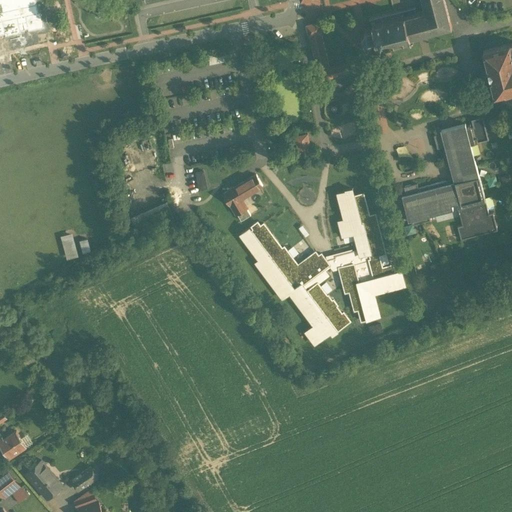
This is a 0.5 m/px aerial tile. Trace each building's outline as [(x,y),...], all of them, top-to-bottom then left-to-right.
[(39,0),(0,0),(0,37),(46,27),(39,0)] [(444,0),(421,0),(424,9),(416,11),(414,6),(416,6),(415,5),(369,17),(369,18),(370,17),(372,22),(373,22),(373,21),(374,21),(374,22),(382,20),(382,19),(383,18),(384,19),(392,17),(392,16),(393,16),(393,17),(402,15),(402,14),(403,13),(403,14),(404,14),(410,37),(409,37),(409,38),(408,39),(408,38),(399,40),(400,41),(398,41),(398,40),(390,42),(390,43),(389,44),(389,43),(380,45),(380,46),(379,46),(380,48),(379,49),(379,50),(378,51),(378,52),(413,43),(413,42),(411,42),(410,37),(411,37),(410,37),(452,26),(444,0)] [(383,18),(382,19),(382,20),(374,22),(374,21),(373,21),(373,22),(372,22),(373,26),(366,28),(365,26),(364,27),(365,29),(363,33),(361,33),(361,34),(362,34),(364,40),(362,41),(363,42),(365,40),(369,43),(369,45),(370,45),(371,50),(371,51),(372,50),(379,49),(380,48),(379,46),(380,46),(380,45),(389,43),(389,44),(390,43),(390,42),(398,40),(398,41),(400,41),(399,40),(408,38),(408,39),(409,38),(409,37),(410,37),(404,14),(403,14),(403,13),(402,14),(402,15),(393,17),(393,16),(392,16),(392,17),(384,19),(383,18)] [(309,35),(317,70),(320,79),(338,75),(339,75),(344,74),(344,73),(363,68),(361,59),(331,66),(330,66),(321,32),(322,32),(319,20),(306,24),(309,35)] [(507,43),(483,49),(494,95),(511,90),(511,41),(507,43)] [(226,51),(208,55),(210,64),(227,60),(226,51)] [(470,124),(466,126),(465,122),(441,128),(442,132),(434,134),(437,147),(442,146),(451,182),(447,184),(446,180),(418,187),(417,182),(404,185),(406,194),(402,195),(408,219),(412,218),(413,222),(431,217),(430,213),(453,207),(451,198),(455,197),(462,224),(457,225),(461,238),(497,229),(493,212),(489,213),(471,143),(475,142),(474,138),(476,137),(477,141),(489,138),(483,115),(471,118),(473,126),(471,127),(470,124)] [(308,133),(295,136),(298,150),(311,147),(308,133)] [(399,145),(402,153),(408,152),(406,146),(409,145),(408,142),(399,145)] [(203,187),(211,185),(206,167),(198,170),(203,187)] [(256,173),(223,192),(230,203),(231,203),(236,213),(237,212),(241,219),(251,214),(247,207),(247,206),(242,197),(263,184),(256,173)] [(509,174),(501,177),(503,184),(511,182),(509,174)] [(354,246),(323,254),(320,250),(317,252),(314,248),(295,263),(259,215),(237,232),(256,257),(252,260),(281,298),(288,292),(311,322),(302,328),(313,343),(329,331),(331,333),(349,320),(319,280),(329,273),(323,266),(325,264),(329,263),(330,267),(337,265),(343,290),(347,289),(352,308),(357,307),(360,320),(380,315),(374,293),(404,285),(400,267),(394,268),(392,263),(388,264),(375,212),(369,213),(363,191),(353,193),(351,185),(334,189),(341,216),(335,217),(339,235),(336,236),(338,245),(353,242),(354,246)] [(167,201),(130,217),(136,231),(173,215),(167,201)] [(71,234),(63,236),(68,256),(76,253),(71,234)] [(87,238),(81,239),(84,251),(90,250),(87,238)] [(462,247),(454,249),(456,257),(464,255),(462,247)] [(438,263),(431,265),(433,272),(440,270),(438,263)] [(372,324),(374,332),(386,329),(384,321),(372,324)] [(16,430),(4,438),(2,435),(0,436),(0,444),(8,458),(27,445),(16,430)] [(41,460),(26,472),(48,497),(62,484),(53,474),(52,475),(44,466),(46,465),(46,464),(45,465),(41,461),(42,460),(41,460)] [(90,466),(71,478),(78,489),(97,476),(90,466)] [(22,486),(12,493),(19,502),(28,495),(22,486)] [(98,501),(79,508),(81,511),(105,511),(105,510),(102,511),(98,501)]
